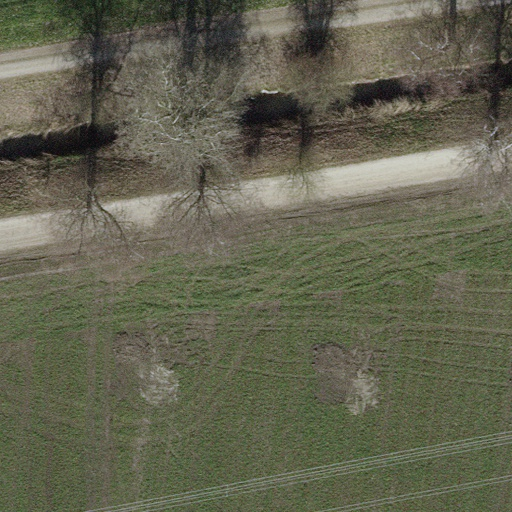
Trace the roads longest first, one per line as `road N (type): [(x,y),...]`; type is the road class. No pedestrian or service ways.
road 1 (track): [(0,231),(511,152)]
road 2 (track): [(0,66),(437,0)]
